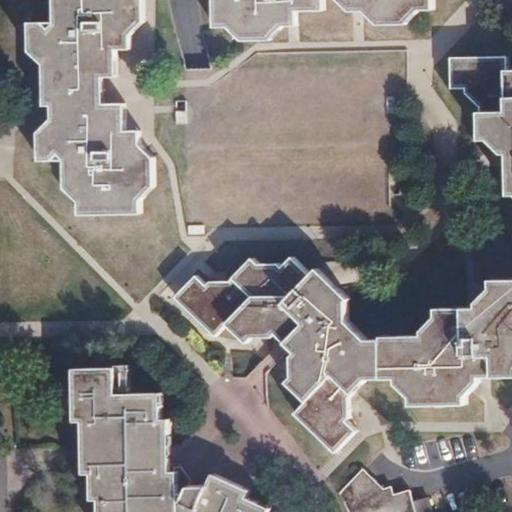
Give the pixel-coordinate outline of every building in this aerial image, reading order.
[(46,64),(46,92),(92,90),(92,76),(106,76),(119,75),(119,49),(112,48),(111,35),(133,34),(146,22),(145,0),(56,0),(56,22),(51,27),(47,22),(44,21),(31,22),(32,51),(46,64)] [(215,0),(215,27),(228,27),(243,40),(271,40),(286,24),(284,21),(284,3),(297,2),(298,12),(325,11),(325,0),(366,0),(367,6),(364,11),(367,11),(381,25),(409,24),(422,9),(435,9),(434,0),(215,0)] [(133,48),(133,34),(111,35),(112,48),(119,49),(133,48)] [(307,343),(298,352),(294,356),(295,375),(290,381),(309,400),(297,412),(338,451),(358,430),(350,420),(352,416),(352,411),(349,404),(353,396),(369,378),(398,378),(398,382),(413,397),(414,404),(469,403),(469,395),(482,381),(483,375),(511,375),(511,69),(510,69),(510,56),(454,57),(454,88),(468,88),(468,93),(483,108),(484,139),(492,139),(507,153),(511,153),(511,167),(511,168),(511,278),(495,279),(494,288),(481,301),(481,324),(468,324),(467,307),(440,308),(439,315),(425,329),(425,334),(385,335),(384,338),(370,339),(350,320),(349,300),(351,298),(341,288),(302,328),(307,343)] [(92,90),(46,92),(45,104),(54,105),(92,104),(93,109),(104,109),(104,103),(106,103),(106,76),(92,76),(92,90)] [(92,104),(54,105),(54,118),(41,132),(41,159),(56,160),(60,154),(67,159),(67,186),(82,201),(82,213),(143,212),(143,199),(156,186),(156,156),(141,143),(120,144),(120,131),(128,131),(127,103),(106,103),(104,103),(104,109),(93,109),(92,104)] [(188,110),(177,111),(177,124),(187,123),(188,110)] [(120,144),(141,143),(142,131),(128,131),(120,131),(120,144)] [(400,172),(390,172),(390,185),(399,185),(400,172)] [(205,225),(189,226),(189,234),(205,234),(205,225)] [(255,336),(265,336),(266,324),(278,312),(292,318),(312,297),(301,287),(314,275),(295,256),(284,266),(281,263),(261,263),(255,257),(232,280),(212,280),(208,284),(199,275),(177,296),(218,336),(229,324),(249,342),(255,336)] [(278,333),(285,340),(292,346),(298,352),(307,343),(302,328),(341,288),(321,268),(314,275),(301,287),(312,297),(292,318),(278,312),(266,324),(265,336),(273,336),(278,333)] [(172,445),(172,443),(172,418),(164,417),(163,392),(118,392),(117,366),(76,367),(77,420),(84,421),(85,446),(128,446),(129,465),(155,465),(156,445),(172,445)] [(172,471),(172,445),(156,445),(155,465),(161,465),(167,471),(172,471)] [(128,446),(85,446),(86,472),(90,472),(90,465),(129,465),(128,446)] [(161,465),(155,465),(129,465),(90,465),(90,472),(93,472),(94,486),(98,487),(100,488),(101,490),(102,499),(101,511),(256,511),(261,502),(250,497),(252,489),(215,473),(210,484),(192,484),(188,492),(181,492),(180,470),(176,470),(172,471),(167,471),(161,465)] [(184,466),(176,470),(180,470),(181,492),(188,492),(192,484),(194,479),(184,466)] [(385,488),(364,469),(341,493),(346,501),(351,511),(416,511),(411,490),(396,494),(393,486),(385,488)] [(270,511),(272,507),(261,502),(256,511),(270,511)]
